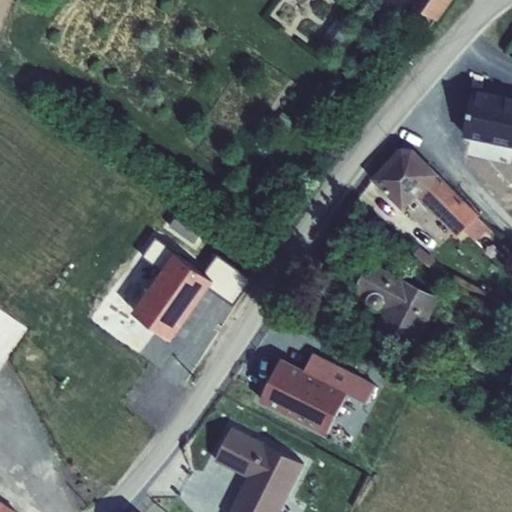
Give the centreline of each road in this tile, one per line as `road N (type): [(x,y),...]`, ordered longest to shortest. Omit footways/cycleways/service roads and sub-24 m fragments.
road 1 (unclassified): [(504,0),(376,142),(144,476),(103,511)]
road 2 (track): [(415,96),(468,183),(511,226)]
